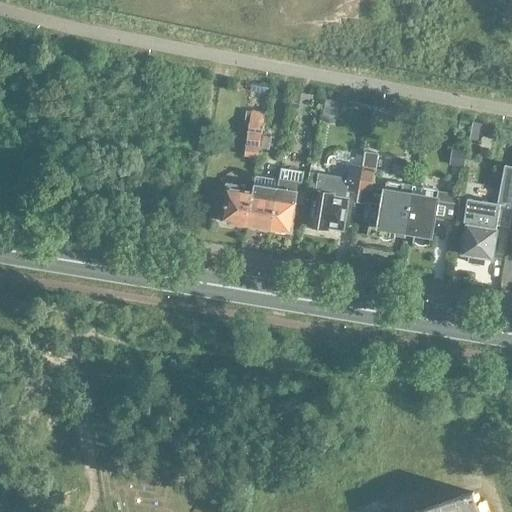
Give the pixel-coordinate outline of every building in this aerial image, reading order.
[(262,135),(264,118),(265,111),(246,108),(244,122),(249,123),(244,156),(258,158),(259,150),(262,135)] [(452,149),(450,165),(463,167),(466,151),(452,149)] [(359,192),(363,167),(350,165),(347,180),(342,180),(339,180),(336,182),(334,185),(334,180),(331,176),(327,174),(322,175),(319,177),(317,182),(315,191),(305,190),(305,192),(304,199),(313,201),(309,226),(328,229),(328,227),(343,230),(348,199),(345,198),(346,190),(359,192)] [(509,227),(511,215),(511,210),(511,166),(505,165),(497,203),(468,199),(464,221),(468,222),(463,253),(470,254),(469,262),(483,265),(484,257),(493,258),(498,231),(496,231),(497,225),(509,227)] [(375,169),(363,167),(359,192),(371,194),(375,169)] [(281,170),(271,229),(291,233),(296,202),(303,203),(305,192),(301,192),(303,174),(281,170)] [(403,234),(411,187),(386,182),(383,199),(367,196),(363,220),(369,221),(367,235),(380,237),(380,238),(392,240),(394,233),(403,234)] [(254,185),(253,193),(253,194),(247,226),(271,229),(278,189),(254,185)] [(436,201),(437,198),(438,191),(411,187),(403,234),(414,236),(413,242),(415,243),(425,246),(429,245),(430,238),(431,239),(434,219),(456,222),(459,204),(436,201)] [(247,226),(253,194),(253,193),(243,192),(242,196),(230,194),(227,211),(223,210),(221,221),(247,226)] [(483,511),(480,502),(477,503),(474,491),(413,511),(483,511)]
